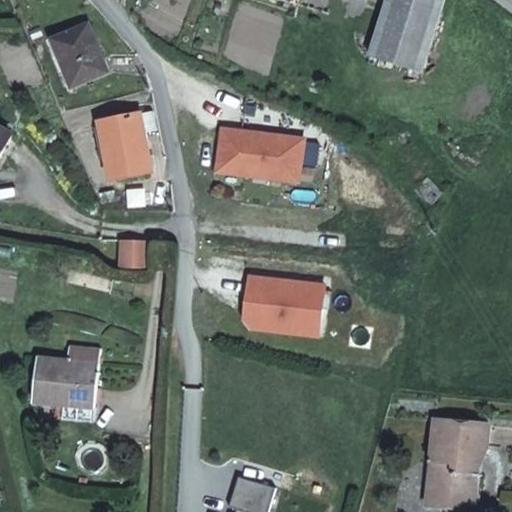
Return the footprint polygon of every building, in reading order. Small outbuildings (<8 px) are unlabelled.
[(389,0),(372,56),(424,73),(445,0),(389,0)] [(91,24),(53,40),(75,89),(112,73),(91,24)] [(138,104),(140,114),(142,114),(156,112),(154,102),(138,104)] [(145,133),(161,131),(156,112),(142,114),(145,133)] [(153,172),(145,133),(142,114),(140,114),(103,123),(113,180),(153,172)] [(0,161),(14,135),(0,127),(0,161)] [(149,242),(122,241),(121,267),(148,268),(149,242)] [(65,405),(97,408),(99,391),(102,365),(42,359),(37,401),(65,405)] [(96,424),(97,408),(65,405),(64,420),(96,424)] [(458,497),(473,498),(478,446),(489,447),(491,426),(436,421),(427,505),(456,509),(458,497)] [(472,511),(473,498),(458,497),(456,509),(472,511)]
